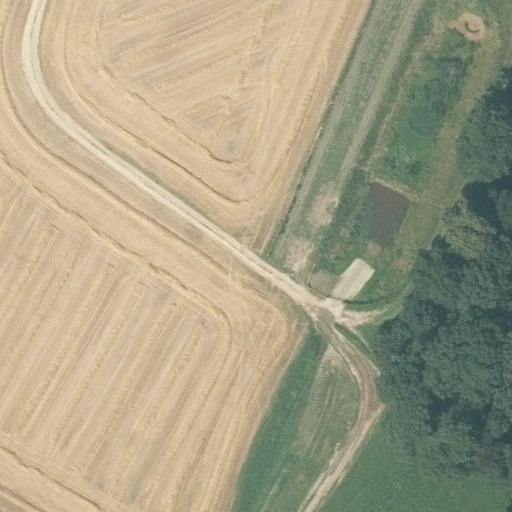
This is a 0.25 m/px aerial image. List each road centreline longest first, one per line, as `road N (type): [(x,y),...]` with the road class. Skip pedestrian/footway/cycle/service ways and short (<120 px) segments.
road 1 (track): [(371,317),(316,304),(60,115),(32,64),(41,0)]
road 2 (track): [(285,283),(399,0)]
